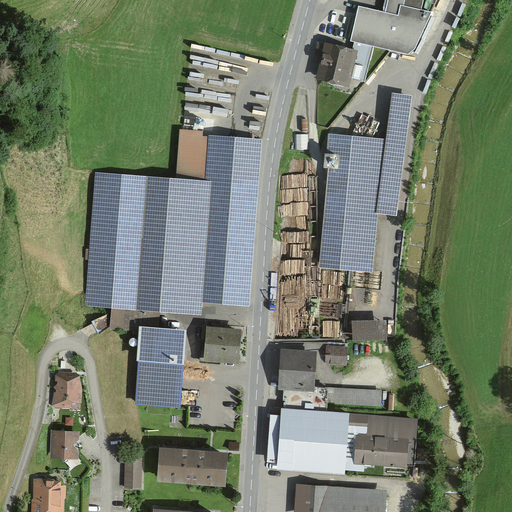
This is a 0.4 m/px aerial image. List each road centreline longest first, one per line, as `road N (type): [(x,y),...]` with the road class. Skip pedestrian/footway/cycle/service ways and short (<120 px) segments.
road 1 (tertiary): [(310,0),(276,138),(266,223),(250,511)]
road 2 (residential): [(8,511),(36,430),(47,358),(67,347),(91,366),(104,511)]
